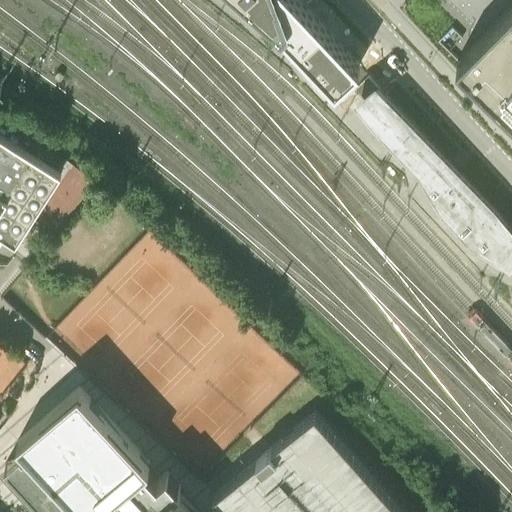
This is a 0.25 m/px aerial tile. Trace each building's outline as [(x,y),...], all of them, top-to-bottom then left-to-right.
[(245,0),(271,23),(335,93),(359,70),(293,0),(245,0)] [(511,8),(489,31),(476,45),(459,62),(470,73),(480,82),(502,105),(511,114),(511,8)] [(375,84),(353,102),(419,177),(439,211),(470,245),(510,272),(511,270),(511,229),(467,178),(375,84)] [(0,225),(17,236),(62,165),(0,126),(0,225)] [(99,273),(138,222),(111,202),(72,253),(99,273)] [(149,464),(79,385),(23,435),(17,440),(27,451),(24,454),(20,450),(5,464),(8,467),(0,474),(0,475),(32,511),(191,511),(175,494),(180,489),(166,474),(157,482),(150,475),(145,469),(149,464)] [(397,511),(315,413),(271,450),(263,457),(212,499),(222,511),(397,511)]
